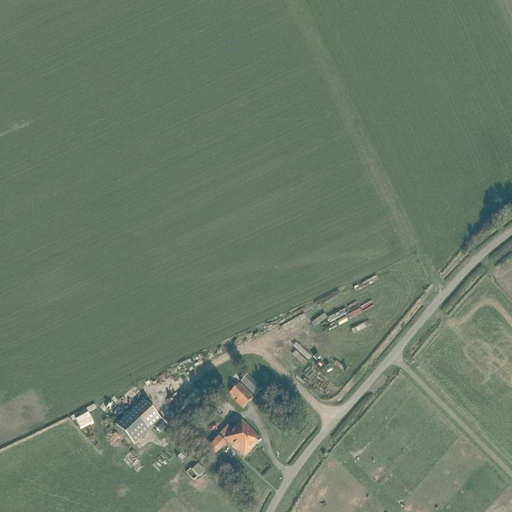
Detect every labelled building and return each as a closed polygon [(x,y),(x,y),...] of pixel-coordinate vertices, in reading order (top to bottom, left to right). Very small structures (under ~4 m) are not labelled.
[(248,376),(240,383),(255,398),(262,391),(248,376)] [(239,384),(228,396),(242,410),(254,398),(239,384)] [(143,402),(117,427),(135,446),(161,421),(143,402)] [(161,421),(154,428),(159,433),(167,426),(166,426),(161,421)] [(227,427),(219,435),(224,440),(225,440),(244,459),(261,441),(242,422),(232,432),(227,427)] [(212,443),(206,450),(213,458),(226,445),(219,438),(214,444),(212,443)] [(192,472),(198,479),(204,472),(198,466),(192,472)]
